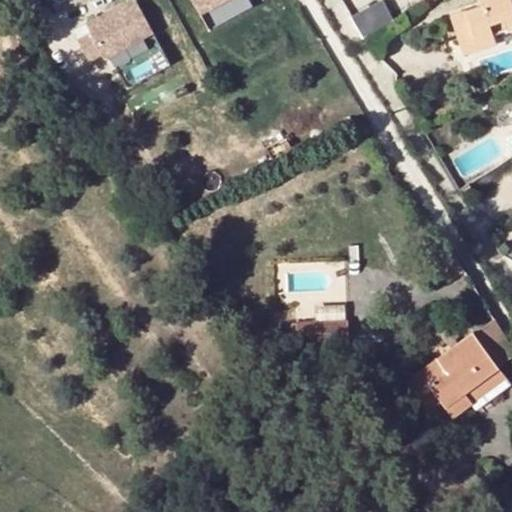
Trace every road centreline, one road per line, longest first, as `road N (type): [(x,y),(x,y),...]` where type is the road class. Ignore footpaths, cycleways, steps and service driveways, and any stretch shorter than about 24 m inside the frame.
road 1 (residential): [(307,0),(511,327)]
road 2 (residential): [(329,0),(511,280)]
